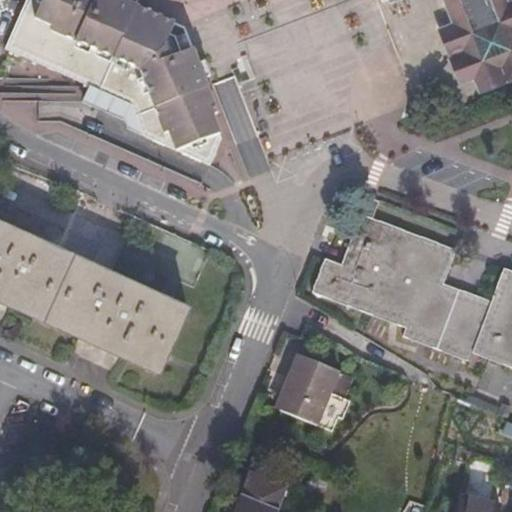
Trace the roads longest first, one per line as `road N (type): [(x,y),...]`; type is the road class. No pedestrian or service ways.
road 1 (residential): [(0,126),(279,259)]
road 2 (residential): [(511,223),(345,174),(314,187),(279,259)]
road 3 (residential): [(279,259),(179,511)]
